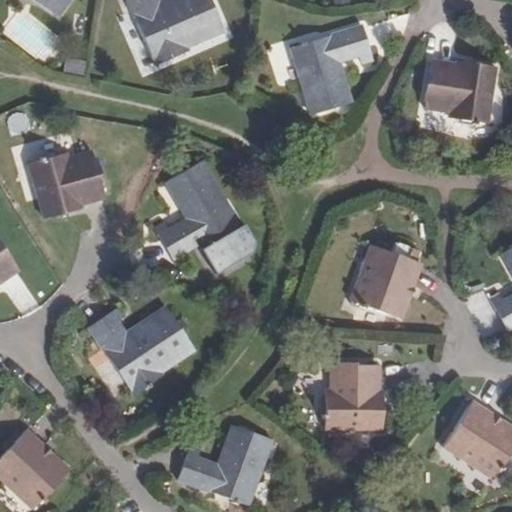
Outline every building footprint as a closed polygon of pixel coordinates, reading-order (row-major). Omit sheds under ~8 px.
[(31,0),(58,18),(70,0),(31,0)] [(187,50),(223,34),(208,0),(165,0),(157,4),(155,0),(126,0),(155,67),(188,52),(187,50)] [(289,50),(309,117),(352,104),(341,65),(360,58),(361,65),(372,62),(362,27),(289,50)] [(447,119),(488,126),(497,70),(473,65),(471,73),(457,71),(458,69),(432,64),(428,85),(425,85),(422,103),(425,104),(424,112),(448,116),(447,119)] [(65,154),(26,165),(41,221),(66,214),(64,206),(77,202),(79,206),(104,199),(98,176),(101,175),(96,158),(93,158),(90,152),(67,158),(65,154)] [(170,260),(237,222),(203,161),(163,184),(182,219),(167,228),(164,223),(154,228),(170,260)] [(0,282),(17,271),(0,245),(0,282)] [(412,287),(421,265),(371,246),(350,301),(400,320),(408,297),(403,295),(407,285),(412,287)] [(506,332),(511,328),(511,249),(501,256),(511,278),(511,295),(502,301),(500,295),(490,300),(506,332)] [(162,374),(193,352),(163,307),(122,336),(115,324),(124,318),(118,308),(88,329),(133,397),(163,376),(162,374)] [(324,390),(324,432),(381,433),(382,407),(374,407),(374,391),(376,392),(376,367),(354,367),(354,364),(336,363),(336,367),(329,367),(328,390),(324,390)] [(442,449),(491,479),(511,446),(511,429),(500,422),(497,427),(487,420),(489,414),(472,403),(442,449)] [(177,483),(247,508),(272,442),(231,427),(217,465),(198,458),(200,452),(190,448),(177,483)] [(42,449),(24,431),(0,458),(0,481),(31,511),(68,472),(51,456),(46,460),(39,452),(42,449)]
